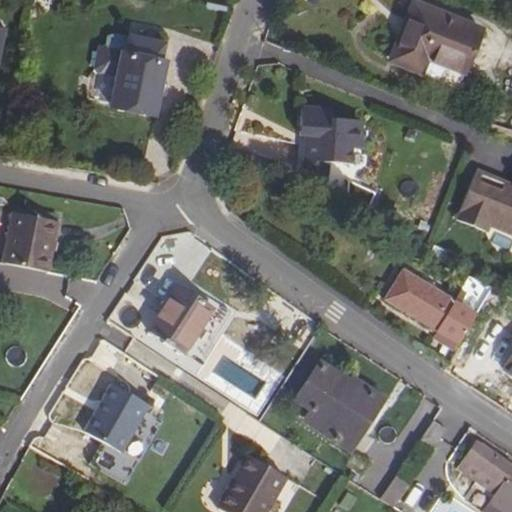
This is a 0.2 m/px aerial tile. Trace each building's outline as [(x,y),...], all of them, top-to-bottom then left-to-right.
[(481,30),(413,3),(390,61),(421,74),(457,90),(463,74),(481,30)] [(109,108),(154,117),(165,63),(161,63),(165,45),(128,37),(127,39),(112,35),(107,38),(105,48),(98,51),(94,69),(97,74),(115,78),(109,108)] [(109,78),(90,75),(87,96),(106,98),(109,78)] [(333,111),(302,106),(298,135),(309,136),(303,143),(299,171),(324,174),(326,163),(347,166),(349,151),(353,152),(359,147),(361,129),(357,123),(332,121),(333,111)] [(511,186),(476,171),(455,220),(486,233),(491,223),(511,233),(511,186)] [(58,222),(12,213),(2,263),(45,272),(49,253),(52,254),(58,222)] [(454,303),(402,271),(384,300),(457,344),(491,289),(469,278),(454,303)] [(183,354),(211,309),(177,288),(149,331),(183,354)] [(511,352),(501,369),(511,376),(511,352)] [(350,385),(321,366),(299,399),(310,406),(303,417),(349,447),(361,429),(362,430),(378,406),(369,400),(373,395),(352,382),(350,385)] [(84,433),(120,453),(147,405),(112,384),(84,433)] [(417,442),(430,451),(445,430),(431,421),(417,442)] [(469,454),(474,457),(463,473),(511,505),(511,467),(476,443),(469,454)] [(436,456),(425,473),(441,483),(452,467),(436,456)] [(223,511),(264,511),(284,478),(249,458),(219,510),(223,511)] [(380,494),(394,473),(381,464),(367,485),(380,494)]
